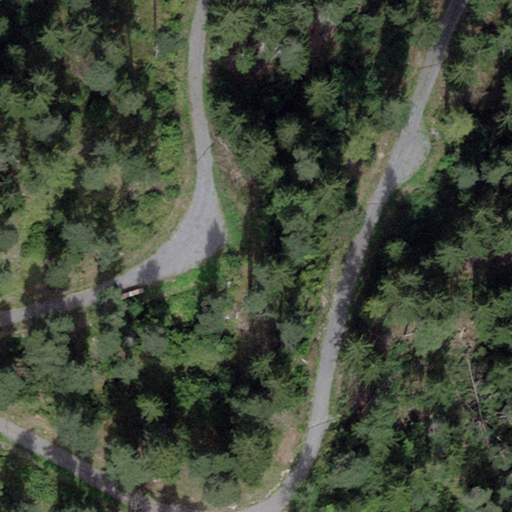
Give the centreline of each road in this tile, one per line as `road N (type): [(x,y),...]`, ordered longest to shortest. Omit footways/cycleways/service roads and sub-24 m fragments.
road 1 (track): [(274,511),(290,502),(318,447),(465,0)]
road 2 (track): [(0,330),(96,314),(131,298),(168,264),(209,206),(216,168),(197,58),(205,0)]
road 3 (track): [(0,461),(142,511)]
